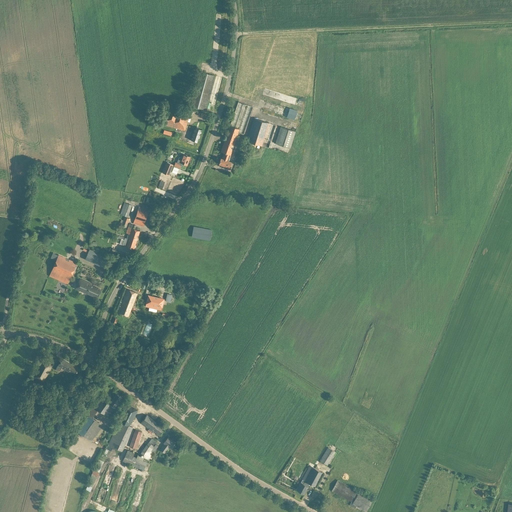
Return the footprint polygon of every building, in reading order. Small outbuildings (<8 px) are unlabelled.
[(205,110),(215,76),(200,72),(190,106),(205,110)] [(253,107),(238,102),(221,151),(224,153),(222,159),(221,158),(219,164),(229,168),(231,162),(227,160),(229,156),(230,156),(238,132),(244,134),(253,107)] [(167,105),(161,123),(185,130),(190,112),(167,105)] [(254,118),(247,141),(268,148),(276,126),(254,118)] [(276,143),(291,148),(296,131),(281,126),(276,143)] [(198,142),(202,130),(196,128),(192,127),(190,131),(191,131),(189,139),(198,142)] [(187,165),(190,157),(183,154),(182,157),(179,156),(177,163),(175,162),(174,165),(179,168),(180,164),(181,162),(187,165)] [(163,173),(169,175),(173,165),(167,162),(163,173)] [(120,214),(128,216),(132,205),(124,203),(120,214)] [(143,227),(149,210),(139,206),(133,223),(143,227)] [(126,227),(129,219),(124,217),(122,223),(120,222),(119,225),(126,227)] [(134,249),(140,231),(131,228),(132,225),(130,224),(126,233),(128,234),(126,238),(125,238),(123,245),(134,249)] [(193,227),(192,237),(209,240),(211,230),(193,227)] [(124,257),(126,253),(113,248),(111,252),(124,257)] [(90,249),(85,259),(103,267),(108,257),(90,249)] [(77,263),(64,257),(58,255),(58,256),(53,253),(51,258),(56,260),(49,276),(68,284),(77,263)] [(91,284),(86,281),(80,279),(76,288),(98,298),(101,290),(91,285),(91,284)] [(137,293),(127,290),(119,312),(128,316),(137,293)] [(148,295),(145,306),(161,310),(162,304),(163,299),(148,295)] [(79,368),(62,358),(55,369),(58,371),(60,366),(75,375),(79,368)] [(44,381),(51,367),(50,364),(42,359),(33,377),(40,380),(44,381)] [(108,417),(122,398),(116,394),(109,404),(99,396),(86,414),(88,415),(77,431),(92,441),(103,425),(92,418),(98,410),(108,417)] [(119,422),(110,445),(122,451),(133,427),(130,426),(137,410),(127,405),(119,422)] [(164,429),(147,415),(141,423),(149,429),(147,431),(151,434),(153,431),(159,435),(164,429)] [(136,429),(130,447),(136,449),(142,432),(136,429)] [(176,442),(168,437),(164,443),(165,444),(161,450),(164,453),(169,447),(171,448),(176,442)] [(144,455),(143,456),(148,460),(153,453),(158,446),(156,444),(157,442),(151,438),(141,453),(144,455)] [(328,447),(320,461),(327,465),(335,452),(328,447)] [(128,450),(123,461),(143,470),(147,462),(133,456),(134,453),(128,450)] [(310,465),(297,490),(304,494),(309,483),(315,486),(322,472),(310,465)] [(338,480),(332,491),(351,501),(349,505),(355,508),(356,506),(366,511),(373,499),(359,491),(338,480)]
